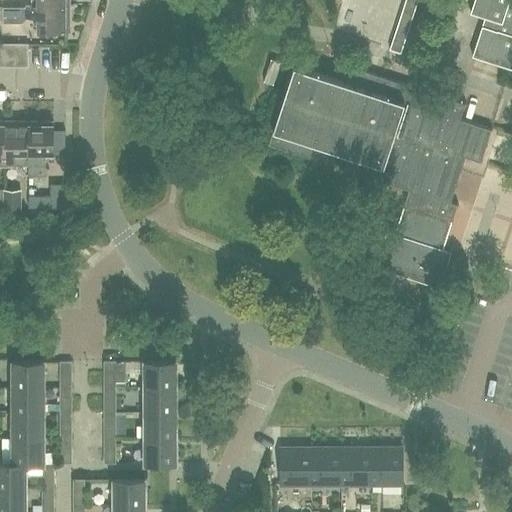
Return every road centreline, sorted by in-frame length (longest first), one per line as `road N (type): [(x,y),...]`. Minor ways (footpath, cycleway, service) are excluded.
road 1 (residential): [(511,450),(279,351)]
road 2 (residential): [(279,351),(175,295),(127,250)]
road 3 (residential): [(209,511),(279,351)]
road 4 (residential): [(127,250),(103,207),(91,149),(96,87)]
